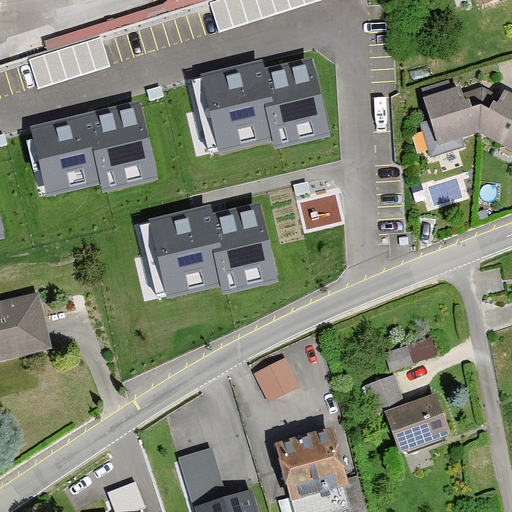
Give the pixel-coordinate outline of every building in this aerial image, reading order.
[(170,0),(163,7),(44,43),(47,51),(100,35),(209,1),(212,0),(170,0)] [(323,0),(212,0),(209,1),(211,8),(218,31),(219,33),(323,0)] [(511,0),(477,0),(480,10),(511,0)] [(102,42),(100,35),(47,51),(28,57),(30,64),(37,87),(38,90),(110,68),(109,65),(102,42)] [(262,59),(200,73),(201,78),(192,80),(207,149),(216,147),(217,153),(273,140),(275,149),(279,149),(331,137),(313,57),(264,68),(263,62),(262,59)] [(479,133),(481,111),(482,87),(463,94),(460,86),(423,97),(430,119),(418,123),(430,158),(459,149),(465,147),(463,137),(479,133)] [(482,87),(481,111),(479,133),(511,149),(511,93),(505,90),(501,96),(482,87)] [(91,112),(30,126),(32,133),(33,139),(47,196),(47,197),(100,184),(102,193),(107,192),(159,180),(142,108),(140,100),(91,112)] [(278,283),(259,203),(212,214),(209,205),(190,209),(148,219),(149,223),(139,225),(156,294),(166,291),(167,297),(168,299),(220,286),(222,296),(228,295),(278,283)] [(0,302),(0,362),(53,350),(52,345),(48,330),(45,316),(39,293),(0,302)] [(432,342),(408,349),(412,365),(437,357),(432,342)] [(408,349),(407,348),(384,354),(390,374),(413,367),(412,365),(408,349)] [(300,389),(285,360),(254,376),(269,405),(300,389)] [(400,389),(395,375),(364,385),(374,415),(385,411),(405,404),(400,389)] [(405,404),(385,411),(399,453),(401,451),(421,444),(450,434),(435,394),(405,404)] [(366,511),(357,478),(346,480),(333,433),(274,448),(291,500),(277,504),(279,511),(366,511)] [(227,496),(212,448),(179,458),(193,506),(227,496)] [(133,511),(145,507),(135,481),(107,492),(115,511),(133,511)] [(258,511),(252,489),(227,496),(193,506),(195,511),(258,511)]
